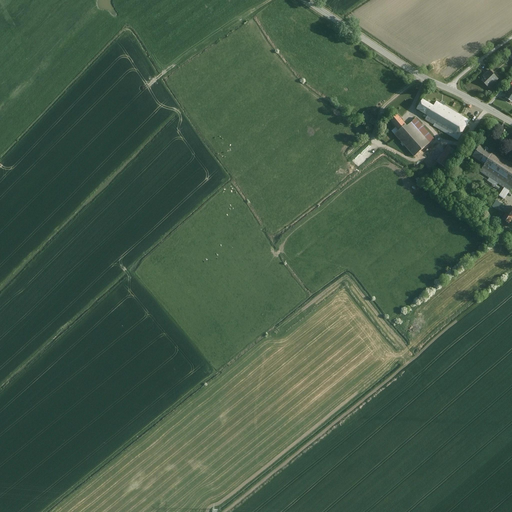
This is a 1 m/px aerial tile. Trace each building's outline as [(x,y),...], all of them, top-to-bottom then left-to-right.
[(489,88),(499,79),(491,70),(484,76),(486,78),(483,81),(489,88)] [(459,141),(474,120),(445,102),(443,104),(437,100),(434,105),(424,99),(418,109),(430,117),(428,119),(436,125),(435,127),(459,141)] [(373,125),(377,120),(365,112),(361,117),(373,125)] [(408,126),(398,114),(391,121),(400,133),(408,126)] [(397,136),(415,156),(434,139),(417,120),(409,127),(408,126),(400,133),(397,136)] [(458,153),(448,147),(438,162),(448,168),(458,153)] [(493,154),(481,147),(474,157),(485,165),(493,154)] [(510,192),(511,188),(511,160),(505,156),(504,158),(495,152),(493,154),(485,165),(481,173),(510,192)] [(511,225),(511,223),(511,206),(502,219),(511,225)]
